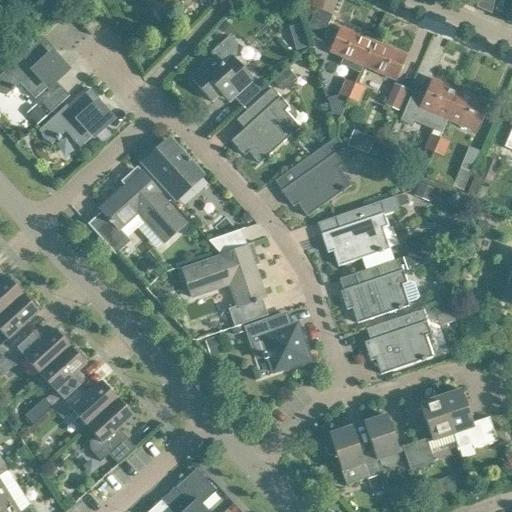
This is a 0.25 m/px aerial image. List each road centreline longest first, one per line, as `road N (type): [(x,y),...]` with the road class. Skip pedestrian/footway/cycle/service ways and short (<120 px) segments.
road 1 (residential): [(162,113),(279,234),(304,274),(343,387)]
road 2 (residential): [(207,418),(42,223)]
road 3 (residential): [(42,223),(162,113)]
road 4 (residential): [(106,511),(207,418)]
road 5 (residential): [(343,387),(360,400),(466,364)]
